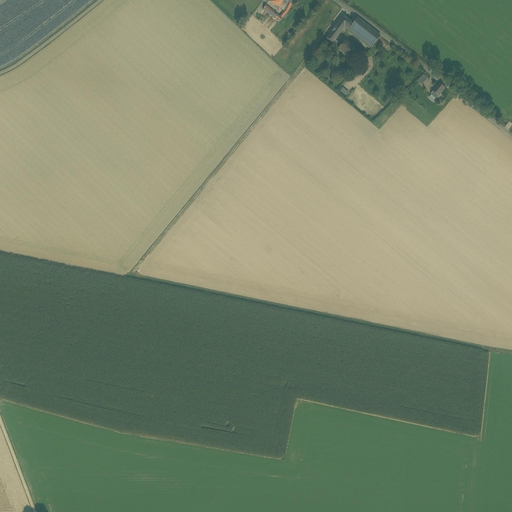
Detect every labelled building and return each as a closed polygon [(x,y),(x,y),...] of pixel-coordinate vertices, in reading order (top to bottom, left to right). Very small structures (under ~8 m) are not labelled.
[(279,22),(283,17),(286,14),(287,13),(284,11),(279,17),(266,6),(263,10),(268,14),(279,22)] [(344,17),(335,28),(341,33),(344,28),(350,33),(352,30),(373,47),(380,37),(357,19),(353,24),(344,17)] [(335,28),(332,31),(338,36),(341,33),(335,28)] [(335,40),(338,36),(332,31),(326,39),(332,44),(335,40)] [(330,46),(335,51),(340,45),(335,40),(332,44),(330,46)] [(347,40),(343,45),(338,49),(349,60),(354,55),(358,50),(347,40)] [(420,84),(427,77),(424,75),(418,81),(420,84)] [(434,92),(439,96),(445,89),(440,84),(434,92)] [(343,87),(340,91),(347,96),(350,93),(343,87)]
